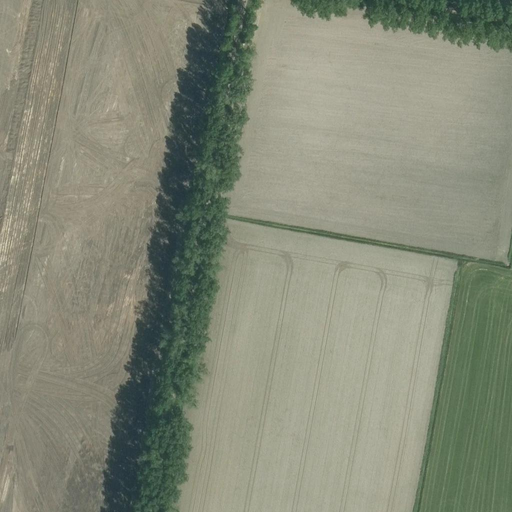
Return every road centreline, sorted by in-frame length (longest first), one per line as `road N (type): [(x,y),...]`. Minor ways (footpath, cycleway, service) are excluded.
road 1 (track): [(152,511),(243,0)]
road 2 (track): [(511,23),(393,0)]
